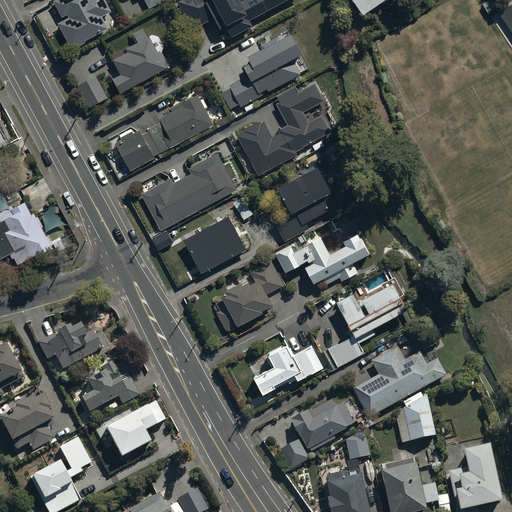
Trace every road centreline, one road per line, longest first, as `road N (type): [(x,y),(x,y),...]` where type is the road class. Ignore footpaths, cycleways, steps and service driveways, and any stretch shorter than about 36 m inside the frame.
road 1 (secondary): [(128,266),(267,511)]
road 2 (secondary): [(0,25),(128,266)]
road 3 (residential): [(0,302),(128,266)]
